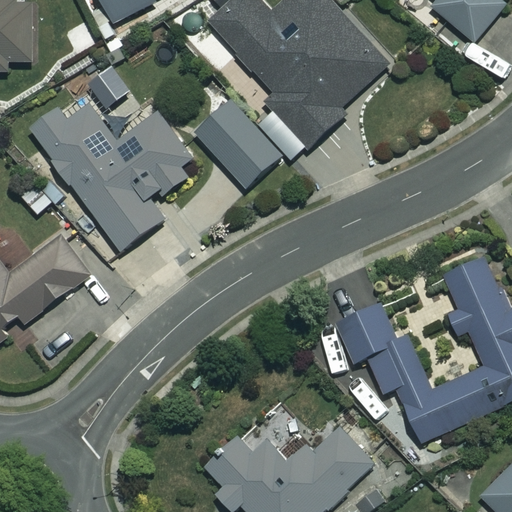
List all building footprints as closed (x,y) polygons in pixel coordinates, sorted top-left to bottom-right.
[(104,0),(116,24),(154,5),(152,1),(153,0),(104,0)] [(286,0),(270,15),(256,0),(237,0),(211,24),(276,95),(267,103),(310,151),(347,117),(342,112),(392,67),(331,0),(286,0)] [(438,0),(432,8),(474,42),(505,5),(501,2),(502,0),(438,0)] [(0,72),(11,73),(11,63),(34,63),(34,1),(0,1),(0,72)] [(118,143),(91,107),(70,122),(63,112),(35,132),(123,252),(165,221),(153,205),(188,179),(181,170),(195,160),(160,112),(118,143)] [(55,203),(39,186),(24,199),(40,216),(55,203)] [(0,345),(94,275),(65,236),(12,276),(0,259),(0,345)] [(511,309),(511,310),(487,259),(446,277),(461,311),(450,316),(459,335),(470,330),(487,368),(435,391),(410,336),(399,341),(382,304),(336,325),(354,366),(370,359),(387,395),(399,390),(423,444),(511,403),(511,309)] [(219,494),(233,511),(237,511),(243,508),(246,511),(327,511),(380,467),(344,426),(295,469),(271,441),(255,455),(241,438),(207,467),(226,488),(219,494)] [(511,511),(511,467),(483,497),(497,511),(511,511)]
